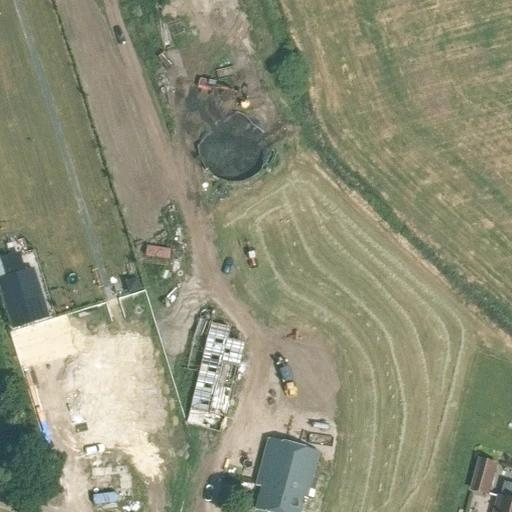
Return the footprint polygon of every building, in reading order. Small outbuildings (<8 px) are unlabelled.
[(250,178),(255,175),(259,170),(263,166),(265,161),(267,155),(268,149),(268,143),(267,138),(265,132),(262,127),(258,122),(254,119),(249,115),(244,113),(238,111),(233,111),(227,111),(221,112),(216,115),(211,118),(206,121),(202,126),(199,131),(197,136),(196,142),(196,148),(196,153),(198,159),(200,164),(203,169),(207,174),(212,177),(217,180),(222,182),(228,183),(234,183),(240,182),(245,181),(250,178)] [(314,336),(327,324),(318,268),(287,273),(281,279),(263,259),(233,264),(239,305),(278,299),(275,285),(286,283),(289,296),(275,309),(270,309),(259,320),(263,342),(282,339),(283,348),(294,347),(289,340),(314,336)] [(0,280),(0,289),(12,329),(47,319),(32,270),(0,280)] [(232,339),(234,326),(200,320),(190,370),(200,372),(192,412),(240,421),(254,343),(232,339)] [(264,511),(276,511),(294,446),(268,440),(267,439),(254,487),(261,489),(255,509),(264,511)] [(294,446),(276,511),(298,511),(302,499),(307,500),(312,501),(316,483),(312,482),(320,453),(304,449),(294,446)] [(480,460),(472,491),(488,496),(496,464),(480,460)] [(511,485),(505,484),(501,498),(511,500),(511,485)] [(511,511),(511,500),(500,497),(495,511),(511,511)]
